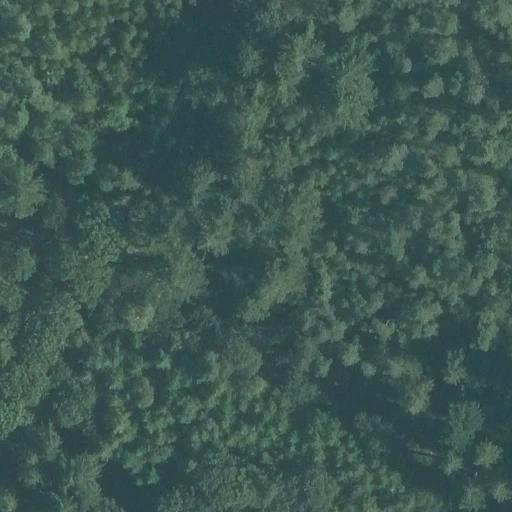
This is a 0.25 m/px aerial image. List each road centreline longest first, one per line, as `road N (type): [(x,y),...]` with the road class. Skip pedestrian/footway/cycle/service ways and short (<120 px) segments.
road 1 (track): [(105,233),(511,508)]
road 2 (track): [(239,0),(27,379)]
